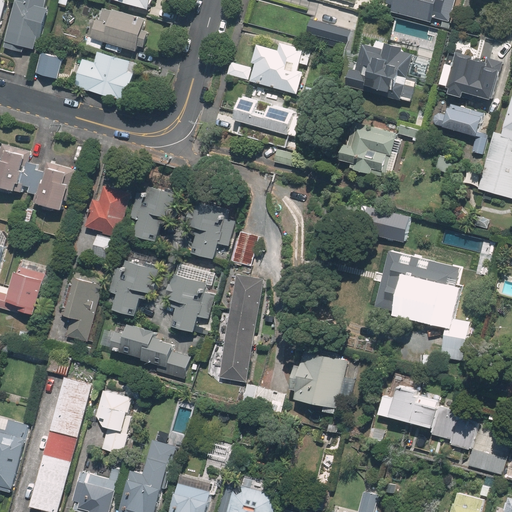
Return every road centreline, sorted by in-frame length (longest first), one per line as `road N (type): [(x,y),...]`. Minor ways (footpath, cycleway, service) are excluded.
road 1 (residential): [(164,132),(135,134),(0,94)]
road 2 (residential): [(164,132),(181,115),(214,0)]
